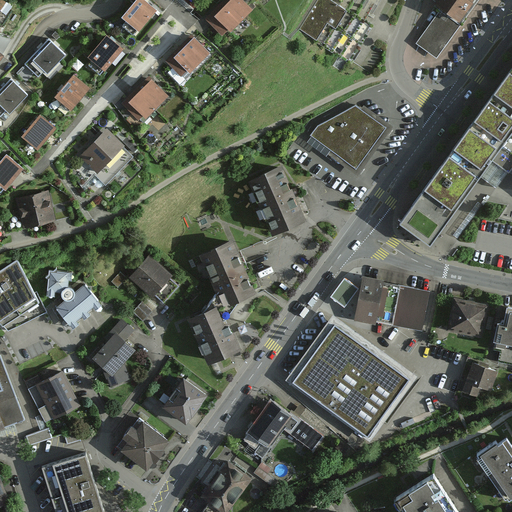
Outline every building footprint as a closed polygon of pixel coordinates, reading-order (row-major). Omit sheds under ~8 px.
[(160,9),(148,0),(137,0),(124,16),(142,30),(160,9)] [(256,8),(247,0),(233,0),(219,15),(233,30),(256,8)] [(376,24),(333,0),(321,0),(303,30),(355,60),(376,24)] [(475,0),(441,0),(438,5),(461,21),(475,0)] [(462,27),(442,14),(419,46),(439,60),(462,27)] [(124,49),(108,35),(90,57),(106,70),(124,49)] [(212,52),(197,38),(177,58),(192,73),(212,52)] [(69,54),(52,39),(27,66),(45,81),(69,54)] [(92,89),(75,75),(57,98),(74,111),(92,89)] [(511,75),(404,223),(432,243),(442,229),(493,160),(511,173),(511,172),(511,75)] [(170,94),(153,78),(131,102),(147,118),(170,94)] [(32,97),(15,81),(0,96),(0,112),(9,121),(32,97)] [(321,127),(313,137),(359,169),(388,128),(358,106),(321,127)] [(58,129),(42,114),(23,136),(39,150),(58,129)] [(108,131),(85,156),(111,180),(135,155),(108,131)] [(25,167),(9,153),(0,163),(0,183),(6,188),(25,167)] [(284,164),(255,177),(279,230),(308,217),(284,164)] [(52,217),(46,191),(32,195),(38,220),(52,217)] [(38,220),(32,195),(18,198),(25,223),(38,220)] [(212,295),(231,309),(240,298),(255,291),(233,238),(204,250),(218,285),(212,295)] [(24,258),(0,273),(0,312),(6,319),(43,294),(24,258)] [(151,258),(135,276),(166,303),(181,284),(151,258)] [(73,272),(52,269),(49,291),(64,293),(68,300),(58,308),(73,326),(101,304),(87,285),(77,293),(71,287),(73,272)] [(360,288),(347,278),(333,297),(347,307),(360,288)] [(432,292),(368,279),(360,318),(424,330),(432,292)] [(227,315),(231,309),(212,295),(201,311),(190,316),(209,360),(240,346),(227,315)] [(158,307),(147,299),(135,313),(146,322),(158,307)] [(487,306),(458,300),(452,327),(481,333),(487,306)] [(511,308),(509,324),(501,322),(497,342),(511,344),(511,308)] [(418,372),(333,310),(285,376),(370,438),(418,372)] [(135,328),(122,316),(111,328),(113,330),(92,355),(100,362),(111,385),(131,376),(124,360),(136,346),(127,337),(135,328)] [(0,430),(26,420),(2,356),(0,357),(0,430)] [(500,372),(476,363),(466,391),(480,396),(484,387),(493,390),(500,372)] [(63,367),(35,381),(54,416),(81,401),(63,367)] [(209,395),(184,376),(164,405),(189,423),(209,395)] [(325,435),(274,400),(252,432),(265,441),(257,453),(265,458),(285,428),(316,449),(325,435)] [(170,441),(142,421),(122,450),(150,470),(170,441)] [(51,427),(29,433),(31,442),(54,436),(51,427)] [(511,451),(504,441),(480,460),(510,499),(511,497),(511,451)] [(87,454),(45,467),(59,511),(105,511),(104,506),(87,454)] [(253,478),(231,463),(206,497),(213,502),(205,511),(231,511),(230,511),(253,478)] [(438,474),(400,498),(408,511),(458,511),(461,511),(438,474)] [(1,478),(0,477),(0,506),(10,503),(1,478)]
